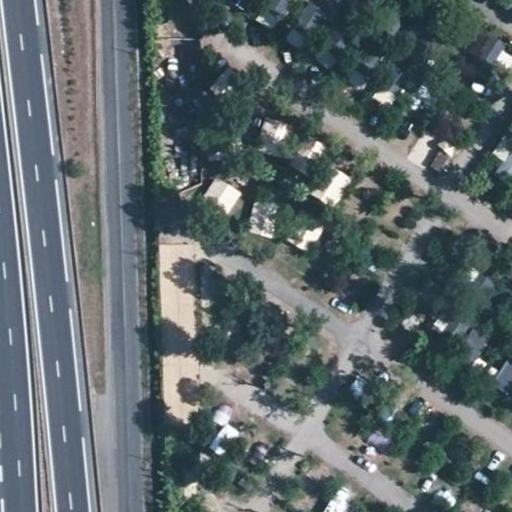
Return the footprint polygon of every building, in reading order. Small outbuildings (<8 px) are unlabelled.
[(311,2),(299,19),(318,32),(329,15),(311,2)] [(486,59),(509,72),(511,66),(511,50),(496,42),(486,59)] [(214,89),(234,101),(246,81),(227,69),(214,89)] [(443,116),(444,135),(461,134),(460,115),(443,116)] [(284,157),(293,124),(266,117),(257,150),(284,157)] [(290,165),(310,176),(326,147),(306,136),(290,165)] [(511,142),(506,137),(492,153),(511,170),(511,142)] [(331,167),(313,195),(333,208),(351,180),(331,167)] [(216,177),(201,201),(227,218),(243,193),(216,177)] [(355,219),(374,210),(365,190),(345,199),(355,219)] [(252,204),(251,236),(275,236),(276,204),(252,204)] [(340,259),(345,240),(328,235),(322,254),(340,259)] [(408,346),(414,334),(398,325),(391,337),(408,346)] [(300,495),(313,500),(320,482),(306,477),(300,495)]
